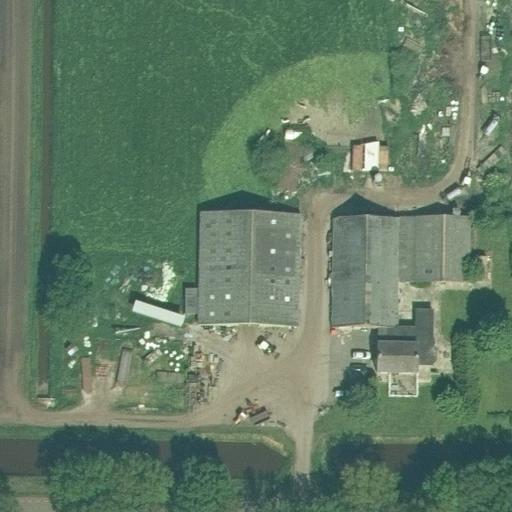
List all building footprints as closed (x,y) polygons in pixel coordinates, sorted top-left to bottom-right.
[(463,75),(452,75),(453,91),(464,90),(463,75)] [(299,217),(199,214),(197,327),(297,329),(299,217)] [(468,220),(417,219),(416,284),(467,284),(468,220)] [(395,329),(397,220),(333,220),(331,329),(387,331),(387,347),(376,346),(375,375),(414,375),(415,367),(429,367),(434,363),(434,350),(430,346),(430,312),(414,311),(413,329),(395,329)] [(486,259),(472,259),(472,284),(486,285),(486,259)]
